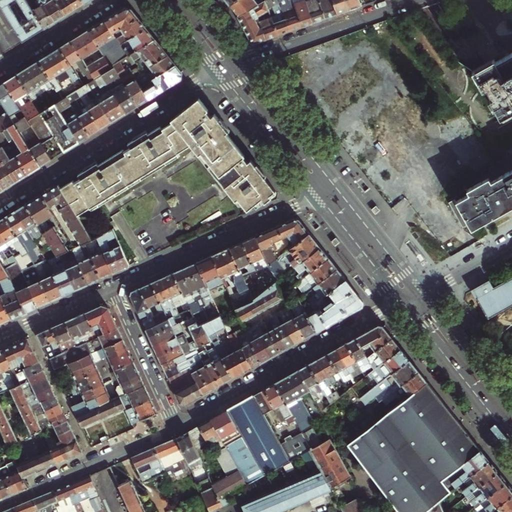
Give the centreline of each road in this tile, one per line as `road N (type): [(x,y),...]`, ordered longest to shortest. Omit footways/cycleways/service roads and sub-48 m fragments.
road 1 (residential): [(219,70),(0,206)]
road 2 (residential): [(401,302),(178,427)]
road 3 (residential): [(113,287),(318,195)]
road 4 (residential): [(410,0),(235,62)]
road 5 (secondary): [(401,302),(511,439)]
road 6 (secondary): [(219,70),(318,195)]
road 7 (secondary): [(333,185),(235,62)]
road 8 (residential): [(27,324),(95,465)]
road 9 (residential): [(178,427),(113,287)]
road 10 (secondary): [(511,410),(420,293)]
road 11 (residential): [(0,73),(119,0)]
road 12 (secondary): [(420,293),(333,185)]
road 13 (secondary): [(318,195),(401,302)]
